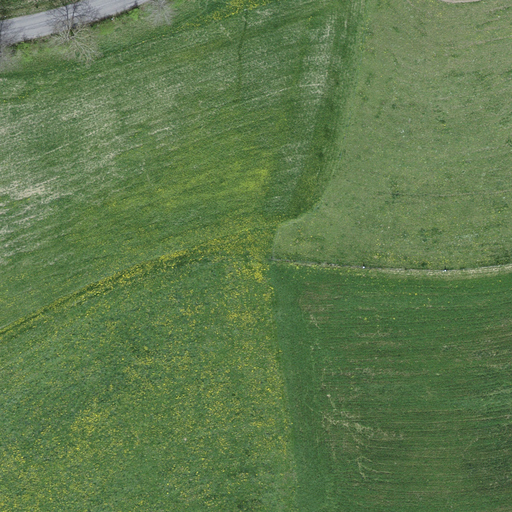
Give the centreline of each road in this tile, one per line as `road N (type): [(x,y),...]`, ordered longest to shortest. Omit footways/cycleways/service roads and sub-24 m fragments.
road 1 (track): [(511,269),(399,275),(217,254),(161,262),(0,332)]
road 2 (tertiary): [(118,0),(0,32)]
